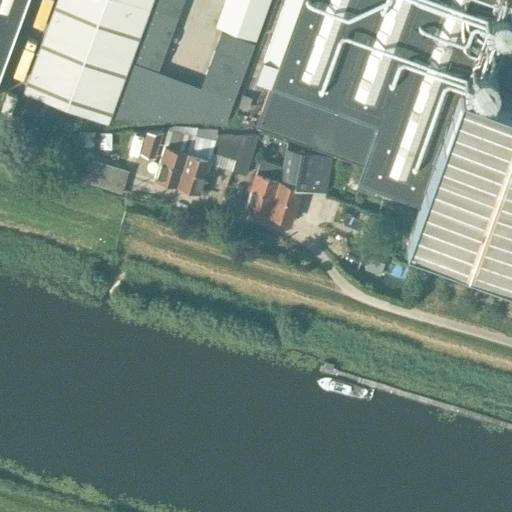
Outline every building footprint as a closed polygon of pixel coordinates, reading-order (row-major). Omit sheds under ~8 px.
[(0,0),(0,71),(26,0),(0,0)] [(151,0),(56,0),(22,94),(30,97),(32,92),(107,120),(151,0)] [(182,0),(154,0),(116,106),(113,114),(224,119),(252,40),(222,29),(201,86),(157,70),(182,0)] [(253,36),(266,0),(223,0),(215,23),(253,36)] [(484,26),(492,0),(284,0),(256,79),(271,84),(255,126),(363,165),(357,181),(420,204),(408,237),(511,274),(511,107),(461,90),(473,55),(494,63),(505,33),(484,26)] [(511,0),(495,0),(494,5),(501,7),(511,10),(511,0)] [(203,64),(209,38),(202,36),(203,33),(174,25),(164,65),(185,71),(187,60),(203,64)] [(161,131),(147,132),(140,153),(153,158),(161,131)] [(176,184),(191,135),(168,131),(153,177),(176,184)] [(235,158),(242,134),(217,133),(212,151),(235,158)] [(257,134),(242,134),(235,158),(232,170),(246,174),(257,134)] [(214,140),(191,135),(176,184),(198,191),(214,140)] [(286,146),(283,159),(282,166),(282,168),(267,214),(290,221),(300,188),(308,190),(315,153),(286,146)] [(282,166),(283,159),(263,152),(246,207),(267,214),(282,168),(282,166)] [(127,172),(92,161),(89,172),(102,176),(99,187),(120,194),(127,172)]
